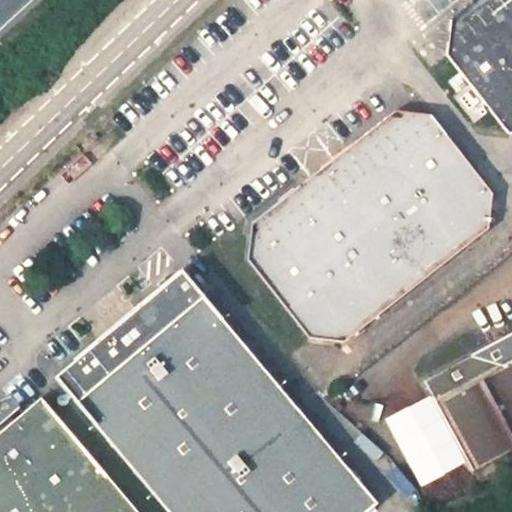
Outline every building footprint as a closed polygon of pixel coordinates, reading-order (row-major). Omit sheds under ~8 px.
[(507,133),(511,133),(511,0),(474,0),(451,18),(446,54),(507,133)] [(299,185),(250,224),(247,259),(308,338),(344,341),(488,228),(492,192),(431,113),(395,110),(347,148),(353,156),(306,193),(299,185)] [(347,148),(299,185),(306,193),(353,156),(347,148)] [(182,273),(57,378),(170,511),(366,511),(372,507),(182,273)] [(511,334),(511,350),(492,362),(470,355),(425,379),(473,469),(511,448),(511,332),(511,333),(511,334)] [(0,511),(133,511),(41,406),(0,440),(0,511)]
